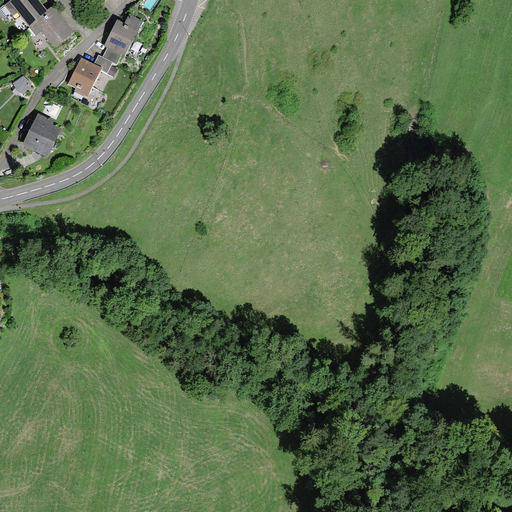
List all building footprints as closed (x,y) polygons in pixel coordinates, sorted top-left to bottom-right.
[(37,0),(15,0),(10,4),(29,29),(36,24),(48,14),(37,0)] [(48,14),(36,24),(55,49),(74,34),(54,10),(48,14)] [(145,25),(132,18),(127,27),(118,23),(105,48),(107,49),(123,57),(127,59),(145,25)] [(123,57),(107,49),(102,59),(114,65),(118,67),(123,57)] [(102,59),(99,57),(93,67),(102,72),(108,75),(114,65),(102,59)] [(93,67),(81,61),(69,85),(77,90),(76,93),(88,99),(102,72),(93,67)] [(23,77),(14,83),(18,91),(24,93),(30,84),(23,77)] [(55,124),(39,117),(25,148),(51,160),(63,133),(53,128),(55,124)]
